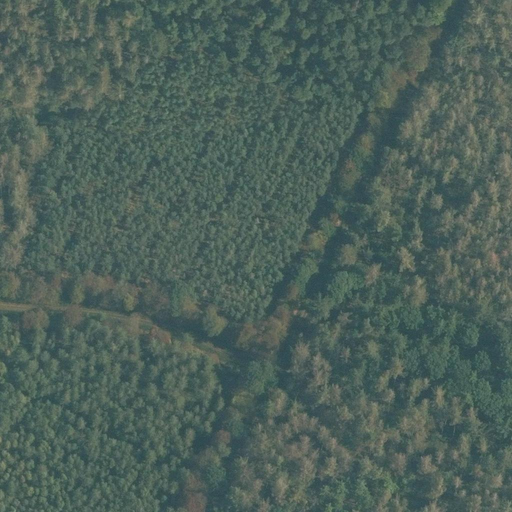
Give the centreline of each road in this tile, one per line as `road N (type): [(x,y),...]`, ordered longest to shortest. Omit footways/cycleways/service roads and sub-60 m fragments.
road 1 (track): [(209,511),(453,0)]
road 2 (track): [(422,511),(352,468),(273,384),(207,343),(106,317),(0,311)]
